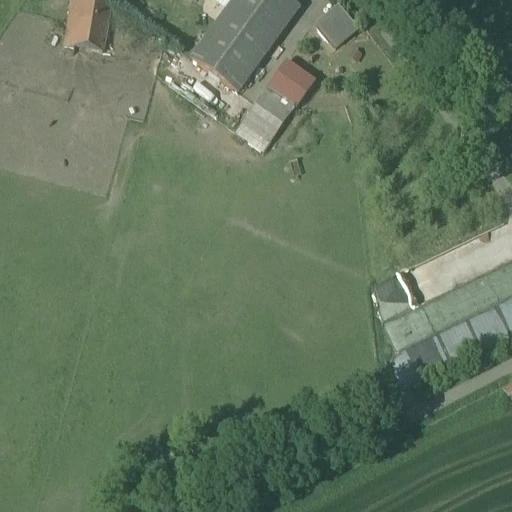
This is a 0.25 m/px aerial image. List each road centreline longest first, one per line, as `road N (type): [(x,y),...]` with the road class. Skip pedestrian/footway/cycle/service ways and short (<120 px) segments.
road 1 (unclassified): [(235,511),(511,364)]
road 2 (unclassified): [(511,184),(370,0)]
